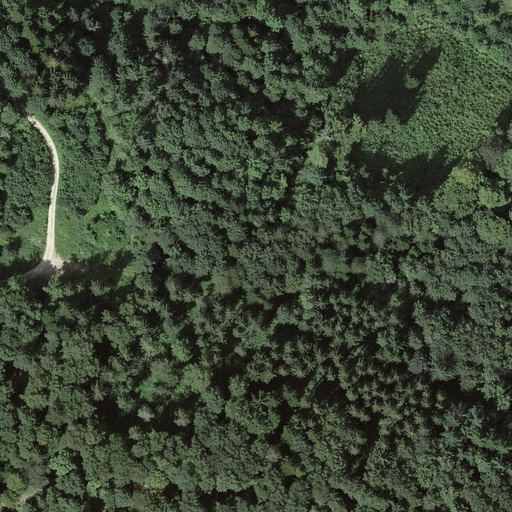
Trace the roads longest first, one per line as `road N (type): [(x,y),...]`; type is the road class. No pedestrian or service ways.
road 1 (track): [(511,416),(319,348),(175,281),(127,271),(53,273)]
road 2 (track): [(53,273),(53,150),(0,82)]
road 3 (track): [(53,273),(0,404)]
